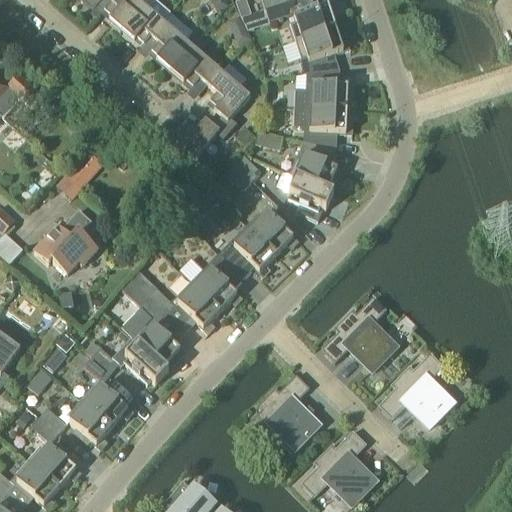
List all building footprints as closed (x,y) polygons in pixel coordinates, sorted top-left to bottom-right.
[(74,0),(92,15),(97,9),(105,0),(104,0),(74,0)] [(130,0),(115,0),(114,1),(102,15),(110,21),(107,24),(120,35),(150,0),(149,0),(138,0),(135,4),(130,0)] [(150,0),(120,35),(133,46),(135,43),(142,49),(149,41),(161,26),(162,26),(170,17),(150,0)] [(222,0),(217,0),(209,4),(215,16),(227,10),(227,9),(222,0)] [(266,0),(260,2),(264,14),(288,6),(286,0),(266,0)] [(239,22),(248,19),(250,19),(244,3),(234,6),(239,22)] [(288,6),(264,14),(268,26),(292,18),(288,6)] [(289,29),(294,46),(334,33),(327,10),(293,22),(294,27),(289,29)] [(248,19),(239,22),(246,36),(252,34),(248,19)] [(149,41),(142,49),(149,41),(157,48),(150,56),(157,62),(155,65),(168,77),(199,42),(192,36),(184,46),(162,26),(161,26),(149,41)] [(247,44),(249,43),(243,32),(231,38),(236,49),(247,44)] [(334,33),(294,46),(300,64),(306,62),(308,67),(342,56),(334,33)] [(199,42),(168,77),(182,88),(184,86),(191,92),(198,84),(207,91),(219,77),(197,57),(205,48),(199,42)] [(0,86),(0,120),(2,122),(19,104),(25,110),(37,95),(18,77),(5,92),(0,86)] [(219,77),(207,91),(215,98),(208,106),(215,112),(213,115),(220,121),(216,126),(229,137),(235,129),(229,124),(249,102),(219,77)] [(295,94),(294,113),(345,115),(346,91),(310,90),(310,95),(295,94)] [(345,115),(294,113),(293,131),(309,132),(308,137),(344,139),(345,115)] [(229,137),(216,126),(212,131),(204,124),(196,133),(188,126),(182,133),(179,131),(167,144),(178,154),(177,154),(192,167),(215,140),(222,145),(229,137)] [(234,142),(246,153),(255,143),(243,132),(234,142)] [(281,143),(256,137),(254,149),(279,155),(281,143)] [(86,156),(63,181),(80,195),(102,170),(86,156)] [(242,159),(233,168),(251,186),(260,177),(242,159)] [(295,162),(288,179),(332,199),(332,198),(327,195),(336,174),(303,160),(301,165),(295,162)] [(251,186),(233,168),(224,177),(242,195),(251,186)] [(332,199),(288,179),(287,180),(293,182),(286,199),(289,200),(287,205),(299,210),(296,217),(317,227),(322,214),(324,215),(332,199)] [(63,181),(54,191),(71,205),(80,195),(63,181)] [(207,196),(198,205),(208,216),(218,206),(207,196)] [(0,215),(0,242),(14,228),(0,215)] [(60,234),(57,231),(33,257),(47,271),(51,267),(65,281),(77,268),(80,271),(96,254),(85,245),(96,233),(77,215),(60,234)] [(258,218),(245,231),(275,260),(292,243),(266,218),(262,222),(258,218)] [(275,260),(245,231),(232,244),(236,248),(232,252),(258,278),(275,260)] [(7,236),(0,244),(0,255),(13,266),(25,250),(7,236)] [(249,288),(240,260),(226,264),(235,292),(249,288)] [(202,274),(189,288),(219,317),(235,300),(210,275),(206,279),(202,274)] [(148,302),(147,303),(165,321),(174,312),(137,277),(129,285),(148,302)] [(254,291),(262,308),(271,303),(263,287),(254,291)] [(219,317),(189,288),(176,301),(180,305),(176,309),(202,334),(219,317)] [(372,330),(385,316),(372,302),(356,318),(352,315),(332,335),(336,339),(320,355),(333,368),(347,354),(371,377),(395,353),(372,330)] [(165,321),(147,303),(138,312),(157,330),(165,321)] [(144,332),(131,345),(135,349),(136,348),(162,373),(163,372),(163,373),(178,356),(152,332),(148,336),(144,332)] [(0,339),(0,389),(3,391),(10,381),(3,376),(19,353),(0,339)] [(74,348),(64,339),(55,349),(65,358),(74,348)] [(135,349),(131,345),(135,349),(123,362),(126,364),(122,368),(146,390),(150,386),(154,390),(166,378),(162,374),(163,373),(163,372),(162,373),(136,348),(135,349)] [(91,361),(90,362),(110,379),(118,369),(92,346),(84,355),(91,361)] [(394,394),(377,411),(391,425),(405,411),(428,434),(452,409),(429,386),(442,372),(429,359),(412,376),(409,373),(410,372),(409,371),(389,391),(390,392),(391,392),(394,394)] [(110,379),(90,362),(82,371),(101,388),(110,379)] [(259,416),(243,433),(256,447),(270,433),(294,456),(318,431),(295,408),(308,394),(295,381),(278,398),(275,395),(276,394),(275,393),(255,413),(256,414),(257,414),(259,416)] [(8,392),(18,399),(25,389),(15,382),(8,392)] [(91,392),(79,405),(111,433),(126,414),(99,391),(95,396),(91,392)] [(111,433),(79,405),(67,419),(71,423),(68,427),(95,451),(111,433)] [(46,414),(38,423),(58,439),(66,430),(46,414)] [(31,422),(24,417),(15,427),(22,433),(31,422)] [(58,439),(38,423),(30,433),(49,449),(58,439)] [(316,472),(299,489),(313,503),(327,489),(350,511),(375,487),(351,464),(365,450),(352,437),(335,454),(332,451),(333,450),(332,449),(311,469),(313,470),(316,472)] [(39,452),(27,465),(58,493),(74,475),(47,451),(43,456),(39,452)] [(58,493),(27,465),(15,479),(19,483),(15,488),(42,511),(58,493)] [(0,478),(0,495),(5,500),(13,490),(0,478)] [(209,511),(210,511),(212,509),(211,508),(210,510),(193,495),(194,493),(193,492),(191,495),(183,488),(185,485),(184,484),(163,508),(164,509),(166,507),(172,511),(209,511)]
